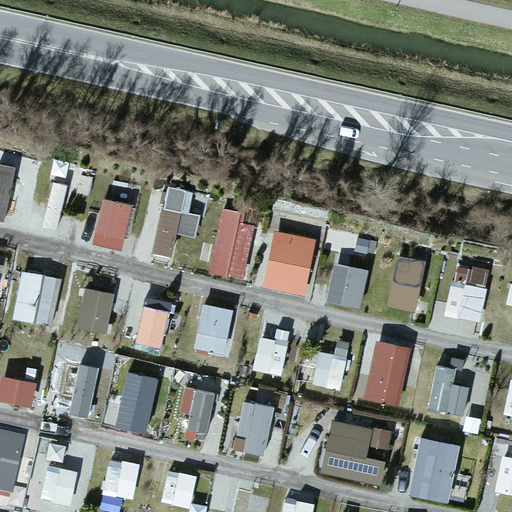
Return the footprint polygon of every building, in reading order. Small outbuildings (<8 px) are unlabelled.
[(1,160),(0,163),(0,214),(4,215),(17,164),(1,160)] [(176,252),(179,232),(198,235),(202,212),(187,209),(191,186),(167,182),(156,248),(176,252)] [(96,243),(127,246),(132,200),(102,196),(96,243)] [(242,220),(244,206),(223,203),(214,270),(247,275),(254,222),(242,220)] [(308,292),(318,235),(274,227),(264,284),(308,292)] [(387,302),(416,309),(429,256),(400,249),(387,302)] [(337,258),(329,297),(362,304),(370,265),(337,258)] [(450,313),(486,315),(489,263),(453,261),(450,313)] [(55,322),(61,272),(22,267),(16,317),(55,322)] [(107,331),(116,290),(87,283),(78,325),(107,331)] [(139,342),(165,345),(172,297),(145,293),(139,342)] [(228,354),(238,306),(205,299),(194,346),(228,354)] [(284,373),(289,339),(260,335),(255,369),(284,373)] [(374,336),(368,397),(404,401),(410,340),(374,336)] [(313,381),(342,389),(352,355),(323,347),(313,381)] [(437,363),(429,406),(464,413),(472,370),(437,363)] [(147,428),(161,375),(130,367),(116,420),(147,428)] [(4,370),(0,385),(0,396),(32,404),(38,378),(4,370)] [(192,409),(189,424),(209,428),(217,388),(187,383),(182,407),(192,409)] [(239,430),(248,431),(247,449),(269,451),(275,400),(243,397),(239,430)] [(334,413),(322,470),(381,482),(393,425),(334,413)] [(0,490),(12,494),(27,434),(0,426),(0,490)] [(449,500),(462,440),(422,432),(409,491),(449,500)] [(497,492),(511,494),(511,453),(503,453),(497,492)] [(136,498),(142,460),(111,455),(105,492),(136,498)] [(48,463),(44,496),(74,500),(78,467),(48,463)] [(171,467),(164,498),(191,504),(198,473),(171,467)] [(224,511),(227,511),(246,511),(251,491),(230,486),(224,511)] [(286,495),(284,511),(313,511),(315,498),(286,495)]
